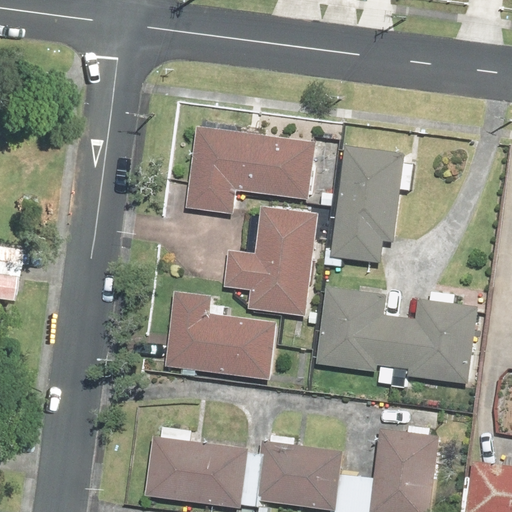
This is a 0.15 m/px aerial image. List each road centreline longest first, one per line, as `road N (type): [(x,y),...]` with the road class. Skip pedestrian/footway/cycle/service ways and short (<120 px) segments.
road 1 (residential): [(121,23),(57,511)]
road 2 (residential): [(121,23),(511,73)]
road 3 (unknown): [(60,490),(219,511)]
road 4 (residential): [(0,7),(121,23)]
